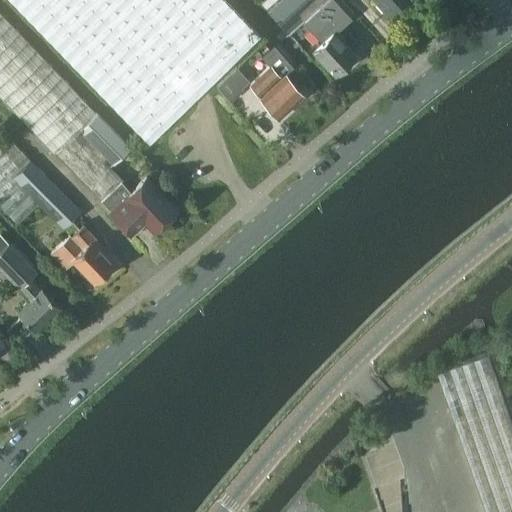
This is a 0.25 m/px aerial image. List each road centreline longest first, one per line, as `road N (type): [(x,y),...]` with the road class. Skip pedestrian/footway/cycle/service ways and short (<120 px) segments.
road 1 (secondary): [(0,454),(249,224),(511,14)]
road 2 (tertiary): [(226,511),(348,364),(511,222)]
